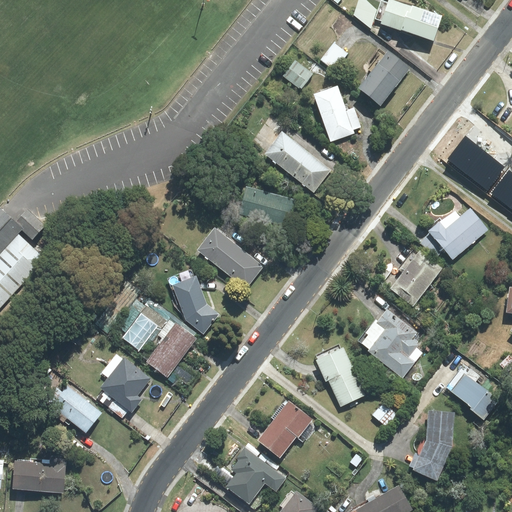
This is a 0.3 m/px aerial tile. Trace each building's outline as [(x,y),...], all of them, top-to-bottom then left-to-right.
[(384,3),(375,29),(395,35),(394,37),(428,49),(437,22),(384,3)] [(377,24),(364,15),(357,23),(373,35),(377,30),(374,28),(377,24)] [(350,54),(337,42),(323,58),(335,70),(350,54)] [(404,80),(414,67),(391,50),(387,56),(382,53),(370,71),(374,74),(363,90),(387,107),(406,81),(404,80)] [(316,74),(298,60),(285,77),(303,91),(316,74)] [(343,87),(319,94),(334,143),(357,136),(356,131),(364,129),(357,106),(349,108),(343,87)] [(286,132),(268,153),(316,193),(334,173),(286,132)] [(505,198),(511,196),(511,146),(507,141),(499,139),(485,162),(495,169),(505,198)] [(299,200),(250,185),(242,214),(291,229),(299,200)] [(469,201),(432,232),(456,260),(492,228),(469,201)] [(9,212),(6,209),(0,215),(0,309),(53,255),(9,212)] [(220,227),(201,250),(247,289),(267,266),(220,227)] [(401,270),(404,272),(393,289),(418,307),(446,266),(420,249),(416,255),(413,253),(401,270)] [(179,284),(189,321),(206,335),(224,315),(211,303),(202,275),(179,284)] [(161,328),(163,330),(172,319),(152,303),(145,311),(135,303),(117,325),(127,333),(122,339),(140,354),(161,328)] [(370,350),(403,378),(427,351),(420,345),(423,342),(418,338),(421,333),(391,306),(361,340),(371,348),(370,350)] [(161,343),(164,345),(150,362),(172,379),(203,340),(181,323),(179,325),(173,320),(160,336),(164,340),(161,343)] [(358,372),(359,371),(348,345),(343,347),(341,343),(317,353),(319,358),(328,380),(331,379),(342,407),(369,396),(358,372)] [(155,378),(120,352),(104,373),(111,379),(104,388),(116,398),(109,407),(124,419),(131,410),(135,413),(146,399),(141,396),(155,378)] [(511,353),(500,362),(510,373),(511,371),(511,353)] [(503,396),(468,370),(452,390),(487,416),(503,396)] [(107,413),(72,384),(50,411),(67,425),(73,417),(91,432),(107,413)] [(300,438),(315,418),(290,399),(287,404),(286,403),(275,417),(276,418),(260,440),(284,458),(299,437),(300,438)] [(401,414),(386,400),(373,412),(388,427),(401,414)] [(458,407),(430,406),(429,441),(417,469),(442,479),(456,445),(458,407)] [(290,477),(247,446),(239,456),(243,458),(235,468),(240,472),(229,486),(254,504),(269,483),(280,492),(290,477)] [(71,461),(20,458),(18,490),(69,494),(71,461)] [(404,483),(360,507),(362,511),(412,511),(418,509),(404,483)] [(317,511),(316,511),(321,503),(299,488),(282,511),(317,511)]
